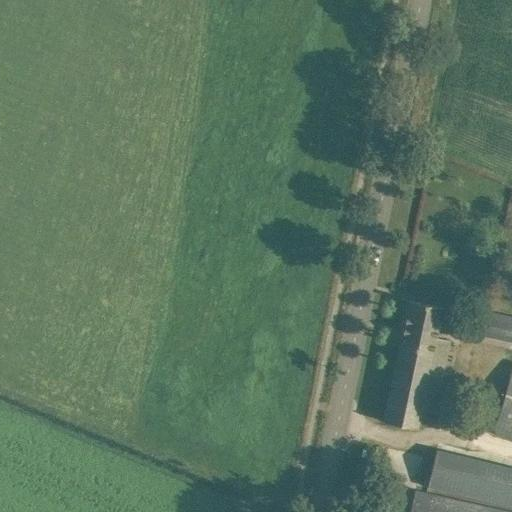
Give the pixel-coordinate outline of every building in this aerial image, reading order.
[(383,422),(403,427),(416,429),(420,409),(434,412),(449,338),(436,335),(442,309),(409,302),(383,422)] [(482,335),(511,341),(511,316),(487,311),(482,335)] [(511,363),(493,435),(511,440),(511,363)] [(427,487),(511,507),(511,467),(436,449),(427,487)] [(409,511),(503,511),(414,492),(409,511)]
